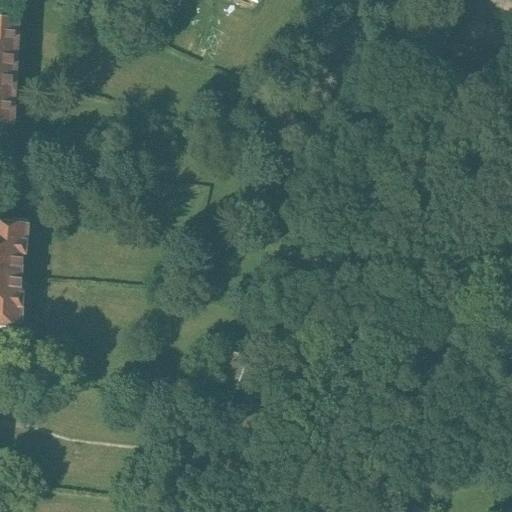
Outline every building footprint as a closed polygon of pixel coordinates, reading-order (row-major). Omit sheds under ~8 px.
[(255,0),(244,0),(243,4),(252,8),(255,0)] [(14,20),(0,18),(0,74),(13,75),(14,55),(18,55),(20,27),(14,27),(14,20)] [(511,42),(495,81),(511,88),(511,42)] [(414,49),(403,72),(420,79),(430,56),(414,49)] [(491,83),(430,56),(420,79),(481,106),(491,83)] [(13,75),(0,74),(0,127),(3,128),(3,122),(14,122),(16,96),(12,95),(13,75)] [(1,223),(0,223),(0,279),(16,281),(19,254),(23,254),(26,221),(2,219),(1,223)] [(16,281),(0,279),(0,329),(15,331),(18,303),(14,303),(16,281)] [(249,358),(226,350),(204,408),(226,417),(249,358)] [(190,511),(205,473),(179,463),(161,510),(166,511),(190,511)]
